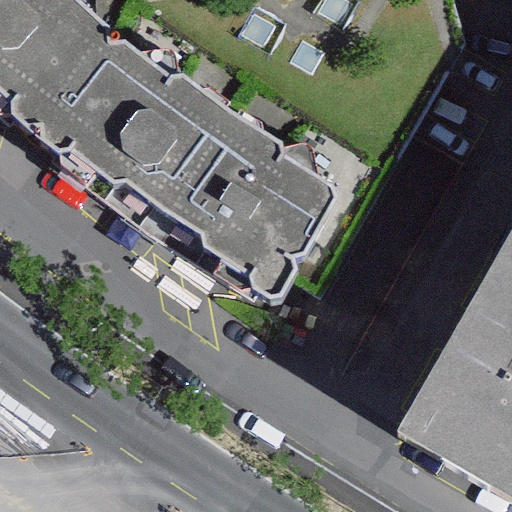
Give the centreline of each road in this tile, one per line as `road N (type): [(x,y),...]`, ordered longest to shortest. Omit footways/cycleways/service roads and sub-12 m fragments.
road 1 (residential): [(431,511),(230,385),(0,196)]
road 2 (secondary): [(244,511),(0,337)]
